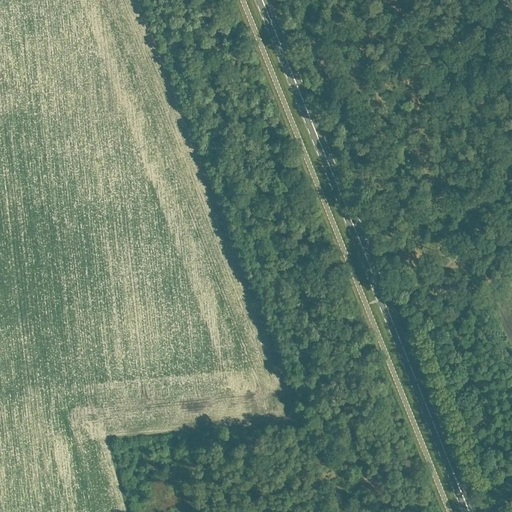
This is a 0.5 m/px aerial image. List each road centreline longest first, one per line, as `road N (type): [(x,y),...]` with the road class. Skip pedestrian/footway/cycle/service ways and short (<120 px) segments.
road 1 (primary): [(468,511),(261,0)]
road 2 (track): [(511,206),(485,220),(441,281),(368,313)]
